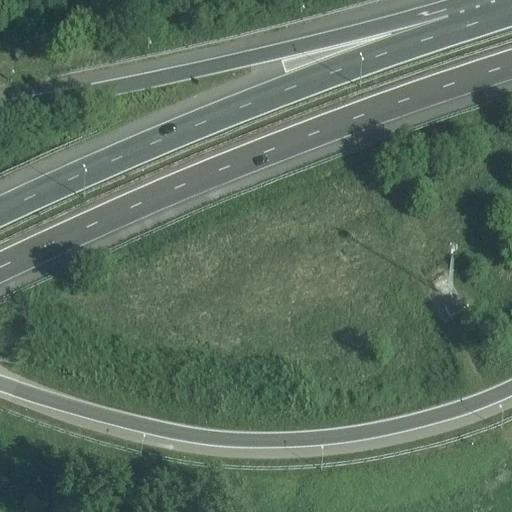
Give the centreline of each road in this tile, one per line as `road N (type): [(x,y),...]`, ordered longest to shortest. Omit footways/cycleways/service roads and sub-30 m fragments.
road 1 (motorway): [(0,267),(255,153),(511,65)]
road 2 (motorway): [(0,381),(115,419),(214,438),(316,437),(406,423),(511,386)]
road 3 (motorway): [(450,28),(0,212)]
road 4 (motorway): [(450,28),(285,50),(0,107)]
